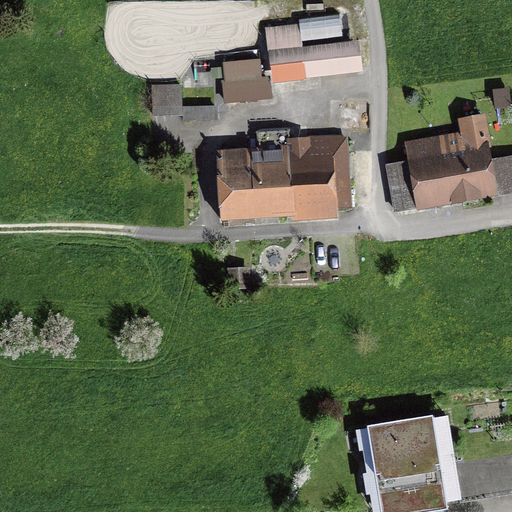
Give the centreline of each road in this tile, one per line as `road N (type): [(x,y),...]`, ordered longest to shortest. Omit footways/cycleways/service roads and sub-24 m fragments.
road 1 (track): [(379,223),(167,237),(0,232)]
road 2 (residential): [(370,0),(379,223),(398,230),(511,216)]
